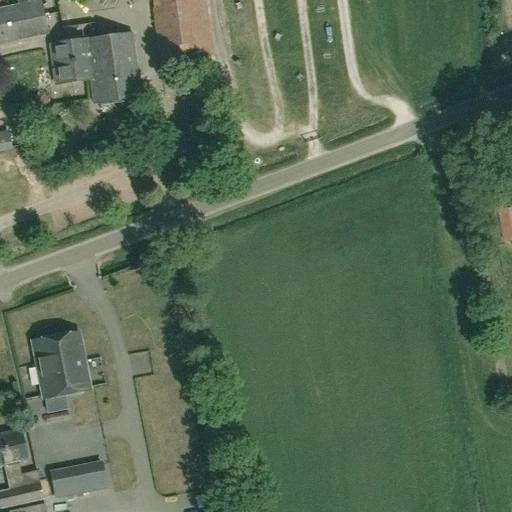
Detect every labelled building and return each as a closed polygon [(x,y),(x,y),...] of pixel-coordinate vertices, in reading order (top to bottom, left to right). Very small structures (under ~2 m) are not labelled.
[(0,45),(49,35),(41,0),(35,0),(0,7),(0,45)] [(160,65),(213,57),(205,0),(156,0),(157,7),(152,8),(160,65)] [(56,85),(90,80),(93,103),(141,97),(132,33),(51,44),(56,85)] [(511,210),(503,211),(505,242),(511,241),(511,210)] [(80,330),(61,333),(34,339),(46,395),(91,386),(80,330)] [(177,395),(145,402),(157,461),(138,465),(142,484),(188,475),(184,456),(189,455),(177,395)] [(0,510),(44,500),(38,477),(37,471),(21,475),(18,463),(29,461),(22,428),(0,433),(0,467),(3,467),(8,490),(0,491),(0,510)] [(57,494),(71,492),(66,468),(53,471),(57,494)]
